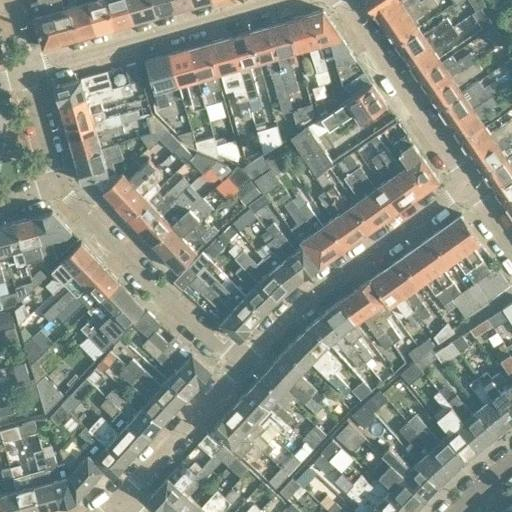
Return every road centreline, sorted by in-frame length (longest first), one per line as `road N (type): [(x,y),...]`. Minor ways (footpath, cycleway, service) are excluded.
road 1 (residential): [(467,185),(304,301),(240,366)]
road 2 (residential): [(27,73),(282,0)]
road 3 (residential): [(240,366),(57,184)]
road 4 (residential): [(340,0),(467,185)]
road 5 (residential): [(240,366),(120,498)]
